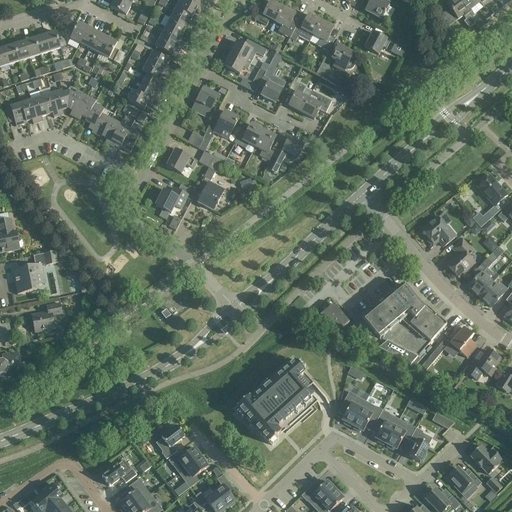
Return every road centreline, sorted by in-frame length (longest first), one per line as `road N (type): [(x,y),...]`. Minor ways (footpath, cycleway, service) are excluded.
road 1 (tertiary): [(0,444),(173,362),(237,313)]
road 2 (residential): [(511,344),(459,305),(367,196)]
road 3 (tertiary): [(367,196),(511,67)]
road 4 (residential): [(237,313),(182,254),(135,223),(129,203),(140,181)]
road 5 (tertiary): [(237,313),(367,196)]
road 6 (residential): [(0,507),(58,469),(75,471),(106,511)]
road 7 (residential): [(140,181),(197,70)]
road 8 (residential): [(140,181),(52,135),(30,141)]
